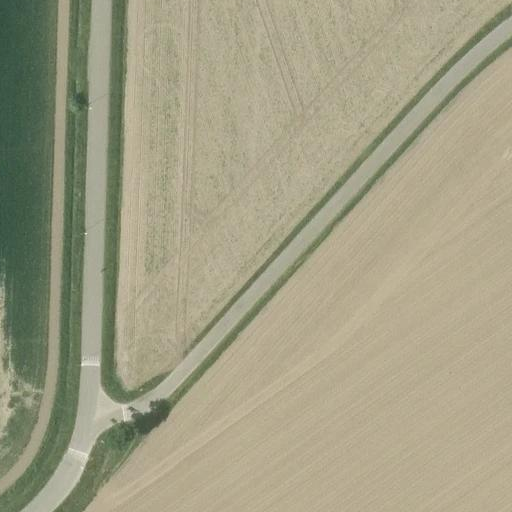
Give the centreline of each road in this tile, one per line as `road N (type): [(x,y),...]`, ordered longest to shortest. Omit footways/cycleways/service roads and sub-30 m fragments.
road 1 (unclassified): [(86,414),(164,395),(511,24)]
road 2 (unclassified): [(86,414),(101,0)]
road 3 (unclassified): [(18,511),(67,468),(86,414)]
